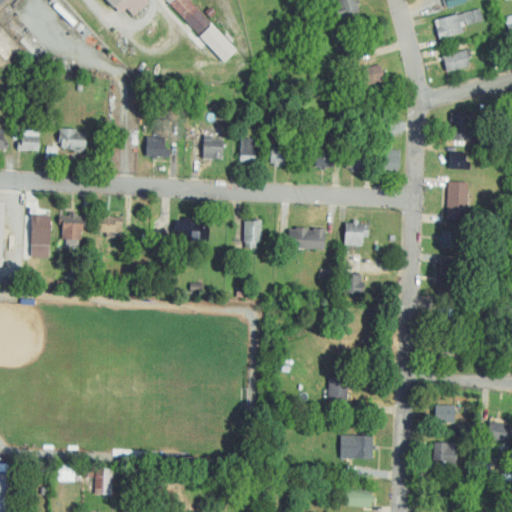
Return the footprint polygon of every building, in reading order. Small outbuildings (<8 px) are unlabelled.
[(121,0),(113,8),(105,0),(121,0)] [(168,0),(200,33),(213,22),(192,0),(168,0)] [(355,0),(359,12),(338,18),(335,7),(340,6),(338,0),(355,0)] [(436,28),(439,39),(462,33),(457,13),(438,18),(440,27),(436,28)] [(442,55),(446,72),(469,66),(465,50),(442,55)] [(380,64),(384,81),(364,85),(361,68),(380,64)] [(471,113),(470,140),(449,139),(451,112),(471,113)] [(59,128),(76,129),(76,131),(85,132),(84,148),(60,147),(61,142),(58,142),(59,128)] [(0,133),(0,149),(7,150),(8,141),(2,141),(3,134),(0,133)] [(38,138),(38,151),(16,150),(16,142),(21,142),(21,137),(38,138)] [(239,161),(255,161),(256,138),(240,137),(239,161)] [(223,139),(222,160),(212,159),(212,156),(203,155),(203,138),(223,139)] [(145,156),(169,157),(169,149),(164,149),(164,142),(146,141),(145,156)] [(58,146),(46,145),(45,158),(57,159),(58,146)] [(331,167),(333,146),(317,145),(315,166),(331,167)] [(286,147),(285,163),(268,162),(269,146),(286,147)] [(465,152),(465,162),(470,162),(469,170),(449,169),(450,151),(465,152)] [(345,168),(363,169),(364,154),(346,153),(345,168)] [(381,169),(397,172),(400,155),(383,153),(381,169)] [(468,183),(465,221),(446,220),(448,181),(468,183)] [(32,215),(40,215),(40,222),(50,222),(48,244),(40,244),(41,235),(31,235),(32,215)] [(83,230),(83,216),(59,215),(59,224),(62,224),(62,238),(81,239),(81,230),(83,230)] [(122,217),(121,226),(115,225),(114,233),(96,231),(98,215),(122,217)] [(173,240),(208,242),(209,223),(175,221),(173,240)] [(244,221),(261,222),(260,242),(256,242),(256,248),(245,248),(245,241),(243,241),(244,221)] [(368,224),(368,237),(363,237),(362,247),(343,246),(344,223),(368,224)] [(325,229),(324,250),(287,248),(288,229),(295,230),(295,228),(308,229),(307,231),(313,231),(313,229),(325,229)] [(441,230),(441,248),(458,249),(459,231),(441,230)] [(441,260),(458,261),(457,290),(440,289),(441,260)] [(361,274),(361,281),(365,282),(364,295),(344,293),(345,273),(361,274)] [(438,308),(437,327),(457,328),(457,322),(467,322),(467,313),(458,313),(458,309),(438,308)] [(438,337),(458,338),(457,356),(443,355),(443,359),(437,358),(438,337)] [(348,378),(346,404),(327,402),(329,377),(348,378)] [(454,405),(454,423),(434,422),(435,404),(454,405)] [(511,424),(511,433),(511,442),(487,438),(489,422),(511,424)] [(372,437),(372,459),(340,459),(340,436),(372,437)] [(455,443),(454,465),(438,464),(439,443),(455,443)] [(114,494),(114,468),(97,467),(96,494),(114,494)] [(12,511),(0,511),(0,471),(14,472),(12,511)] [(372,490),(371,507),(345,506),(346,489),(372,490)]
